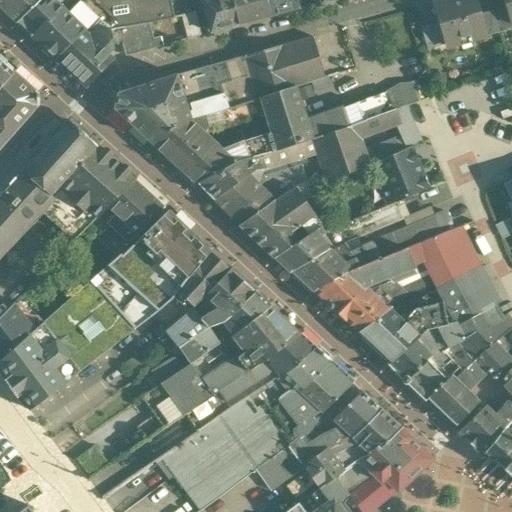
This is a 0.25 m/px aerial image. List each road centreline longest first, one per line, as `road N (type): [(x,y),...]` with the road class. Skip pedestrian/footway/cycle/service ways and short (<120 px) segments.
road 1 (residential): [(326,20),(72,97),(50,110),(0,171)]
road 2 (residential): [(511,152),(481,181),(480,200),(511,272)]
